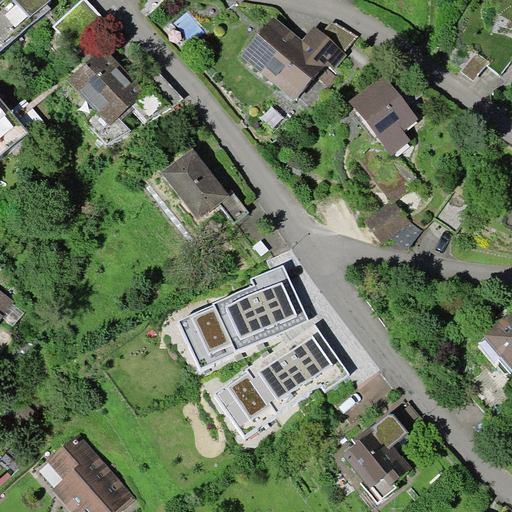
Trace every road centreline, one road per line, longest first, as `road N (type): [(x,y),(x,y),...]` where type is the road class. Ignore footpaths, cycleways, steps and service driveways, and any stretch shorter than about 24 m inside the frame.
road 1 (residential): [(305,240),(471,461),(511,495)]
road 2 (residential): [(113,0),(200,99),(305,240)]
road 3 (residential): [(288,0),(370,27),(511,130)]
road 4 (residential): [(305,240),(511,277)]
